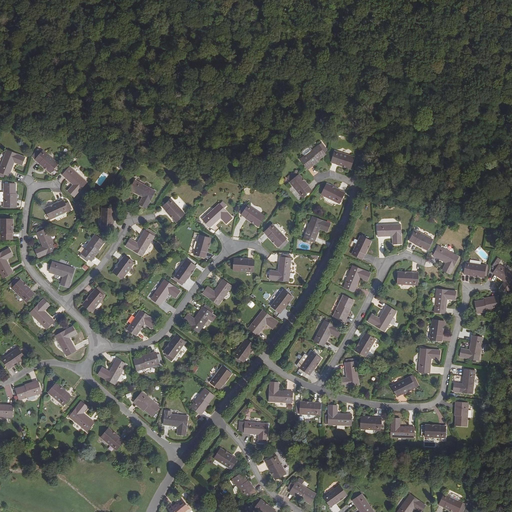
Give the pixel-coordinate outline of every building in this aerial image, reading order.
[(318,145),(318,146),(321,144),(325,149),(322,151),(324,152),(327,150),(321,143),(318,145)] [(300,159),(305,167),(317,158),(318,159),(325,154),(322,151),(325,149),(321,144),(318,146),(318,145),(311,150),(310,148),(308,148),(302,152),(302,153),(304,156),(300,159)] [(18,161),(17,163),(22,165),(25,157),(7,150),(0,167),(0,172),(9,176),(14,162),(15,160),(18,161)] [(36,158),(35,160),(50,173),(58,163),(42,151),(41,152),(39,151),(34,156),(36,158)] [(354,157),(335,151),(331,163),(350,169),(354,157)] [(307,168),(318,159),(317,158),(305,167),(307,168)] [(87,182),(70,167),(62,175),(73,185),(68,191),(74,197),(87,182)] [(302,198),(311,190),(299,175),(290,182),(302,198)] [(144,201),(141,199),(139,204),(146,208),(155,191),(135,180),(130,190),(142,197),(145,198),(144,201)] [(4,207),(13,207),(13,192),(15,192),(15,184),(4,184),(4,192),(0,192),(0,201),(4,201),(4,207)] [(327,184),(321,195),(339,203),(344,192),(327,184)] [(184,214),(171,199),(162,208),(176,222),(184,214)] [(68,211),(68,210),(67,209),(70,207),(68,202),(65,203),(63,200),(45,208),(51,219),(68,211)] [(224,218),(222,220),(226,224),(232,218),(219,204),(202,220),(210,228),(220,218),(222,216),(224,218)] [(242,213),(241,215),(258,227),(265,216),(248,205),(247,206),(245,204),(240,211),(242,213)] [(114,209),(102,208),(101,229),(113,229),(114,209)] [(304,238),(314,242),(319,229),(327,232),(330,224),(312,217),(304,238)] [(0,239),(13,239),(13,219),(1,219),(0,239)] [(400,224),(377,226),(378,237),(392,236),(393,244),(401,244),(400,224)] [(286,239),(272,225),(264,233),(278,247),(286,239)] [(40,232),(37,233),(43,246),(35,250),(39,258),(56,250),(46,226),(38,229),(40,232)] [(153,233),(149,230),(147,232),(145,231),(137,243),(130,239),(126,247),(142,256),(154,236),(152,235),(153,233)] [(432,239),(415,231),(409,241),(427,250),(432,239)] [(97,247),(99,248),(104,242),(95,235),(81,253),(89,259),(97,247)] [(205,258),(211,238),(199,235),(194,255),(205,258)] [(362,260),(371,241),(360,236),(351,255),(362,260)] [(438,246),(433,256),(446,263),(442,270),(450,274),(458,257),(438,246)] [(90,260),(99,248),(97,247),(89,259),(90,260)] [(0,253),(0,272),(3,278),(13,273),(6,260),(13,256),(9,248),(0,253)] [(275,274),(275,271),(270,271),(269,279),(288,281),(291,258),(289,258),(289,255),(283,255),(282,257),(280,257),(278,272),(278,274),(275,274)] [(113,272),(123,279),(134,263),(124,256),(113,272)] [(233,271),(253,272),(254,260),(234,259),(233,271)] [(184,283),(196,267),(186,260),(175,276),(184,283)] [(74,269),(53,262),(49,272),(63,277),(61,285),(69,287),(74,269)] [(511,285),(511,273),(499,265),(495,262),(492,267),(493,268),(495,269),(494,271),(493,273),(504,281),(500,288),(507,293),(511,285)] [(465,263),(464,275),(483,278),(485,266),(465,263)] [(370,273),(352,266),(343,287),(354,292),(359,278),(367,281),(370,273)] [(418,273),(398,272),(397,284),(417,285),(418,273)] [(20,280),(20,281),(18,282),(16,279),(9,286),(26,302),(35,294),(20,280)] [(160,305),(168,293),(170,291),(172,292),(171,295),(175,298),(180,291),(164,280),(151,299),(160,305)] [(202,294),(218,305),(232,286),(223,280),(214,292),(208,287),(202,294)] [(104,293),(99,289),(98,291),(95,289),(82,305),(92,312),(104,297),(103,296),(104,293)] [(434,312),(445,314),(447,299),(454,300),(456,291),(436,289),(434,312)] [(281,313),(292,298),(283,290),(271,306),(281,313)] [(333,316),(341,321),(348,307),(350,308),(353,301),(343,296),(333,316)] [(44,307),(46,309),(50,306),(44,300),(30,313),(46,330),(54,321),(44,311),(42,309),(44,307)] [(499,309),(497,300),(483,303),(483,300),(475,302),(477,313),(499,309)] [(396,312),(386,306),(379,318),(372,314),(368,322),(384,331),(396,312)] [(213,312),(206,307),(205,309),(203,307),(194,319),(193,321),(190,319),(192,317),(188,314),(182,321),(198,332),(213,312)] [(348,307),(341,321),(343,322),(350,308),(348,307)] [(278,322),(263,310),(249,329),(257,335),(266,324),(272,329),(278,322)] [(151,328),(156,322),(140,311),(127,330),(136,336),(144,324),(151,328)] [(430,340),(442,341),(444,321),(432,320),(430,340)] [(330,333),(337,337),(341,329),(324,321),(313,341),(323,346),(330,333)] [(55,336),(66,356),(76,351),(69,338),(76,334),(72,327),(55,336)] [(375,339),(365,333),(355,351),(365,357),(375,339)] [(164,351),(165,352),(168,354),(166,356),(165,357),(171,361),(185,342),(175,335),(164,351)] [(479,361),(483,338),(472,336),(469,350),(461,349),(460,357),(479,361)] [(255,346),(245,339),(234,356),(244,363),(255,346)] [(2,359),(9,369),(25,358),(18,348),(2,359)] [(429,373),(431,359),(431,355),(434,356),(434,359),(439,359),(440,351),(421,349),(418,372),(429,373)] [(321,359),(311,352),(300,368),(309,375),(321,359)] [(159,364),(156,355),(142,360),(142,357),(134,360),(137,371),(159,364)] [(102,368),(98,375),(115,384),(126,364),(117,359),(109,371),(102,368)] [(353,359),(348,360),(348,363),(346,363),(345,363),(347,378),(338,379),(339,387),(359,384),(356,362),(354,362),(353,359)] [(210,383),(220,390),(231,374),(222,367),(210,383)] [(459,387),(459,384),(454,383),(453,391),(473,394),(475,371),(464,369),(462,384),(462,387),(459,387)] [(391,386),(397,397),(418,386),(413,376),(410,378),(409,377),(391,386)] [(268,402),(292,403),(292,392),(278,391),(278,383),(270,382),(268,402)] [(56,383),(54,386),(50,390),(48,393),(63,405),(71,396),(56,383)] [(41,393),(39,384),(25,388),(24,386),(16,389),(20,400),(41,393)] [(191,407),(198,412),(207,401),(209,402),(214,396),(205,389),(191,407)] [(141,393),(135,400),(147,409),(145,411),(152,416),(159,407),(141,393)] [(147,409),(135,400),(134,401),(145,411),(147,409)] [(200,414),(209,402),(207,401),(198,412),(200,414)] [(94,423),(83,414),(80,412),(82,409),(84,411),(88,407),(81,402),(69,417),(87,431),(94,423)] [(300,402),(299,414),(320,415),(320,403),(300,402)] [(468,403),(459,402),(458,417),(456,417),(455,425),(466,426),(468,403)] [(0,416),(13,417),(13,405),(0,404),(0,416)] [(328,425),(351,426),(351,415),(337,414),(337,406),(328,405),(328,425)] [(186,436),(188,416),(165,414),(163,425),(178,427),(177,434),(186,436)] [(361,417),(360,429),(380,430),(381,418),(361,417)] [(390,438),(413,439),(414,427),(399,427),(399,418),(391,418),(390,438)] [(244,430),(244,432),(244,433),(258,434),(258,443),(266,443),(268,424),(245,422),(241,422),(240,430),(244,430)] [(445,426),(425,425),(425,437),(445,438),(445,426)] [(101,437),(116,450),(124,441),(108,428),(101,437)] [(220,448),(214,459),(231,469),(237,459),(220,448)] [(286,474),(276,456),(265,462),(275,480),(286,474)] [(245,481),(246,480),(242,473),(232,479),(245,498),(253,493),(245,481)] [(254,492),(246,480),(245,481),(253,493),(254,492)] [(296,482),(291,490),(304,498),(303,499),(310,504),(316,494),(296,482)] [(331,507),(346,495),(339,485),(324,498),(331,507)] [(304,498),(291,490),(290,492),(303,499),(304,498)] [(374,511),(362,494),(352,501),(360,511),(374,511)] [(452,511),(457,511),(458,511),(462,511),(465,505),(461,503),(462,503),(444,494),(439,506),(452,511)] [(410,511),(414,508),(419,511),(420,511),(425,506),(410,495),(397,511),(410,511)] [(256,498),(250,507),(256,511),(276,511),(277,511),(261,500),(260,501),(256,498)] [(172,509),(168,511),(185,511),(189,509),(182,502),(177,506),(176,506),(172,509)]
